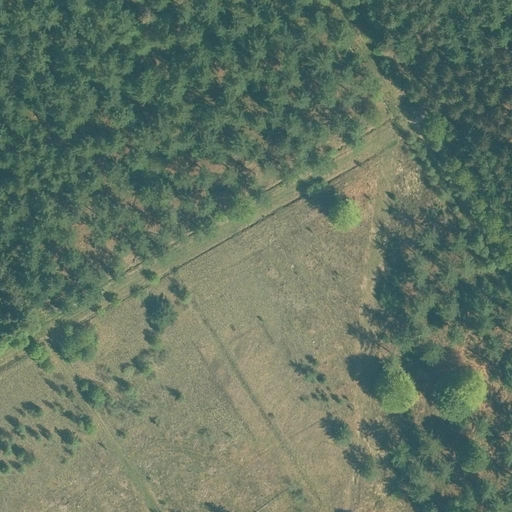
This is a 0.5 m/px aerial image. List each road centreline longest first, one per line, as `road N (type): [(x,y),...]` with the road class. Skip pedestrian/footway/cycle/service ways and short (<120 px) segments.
road 1 (track): [(0,353),(410,119)]
road 2 (track): [(511,287),(410,119),(449,113),(511,140)]
road 3 (track): [(43,328),(156,511)]
